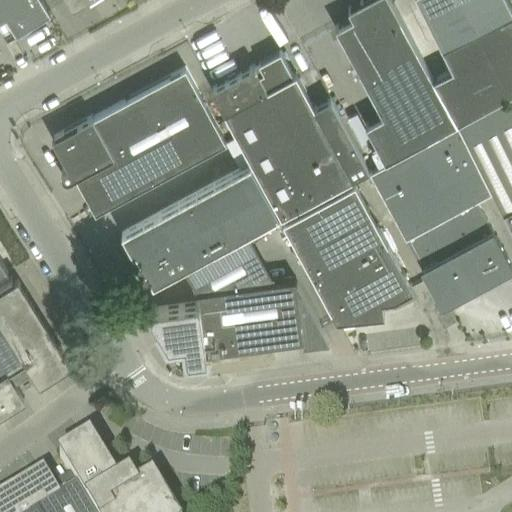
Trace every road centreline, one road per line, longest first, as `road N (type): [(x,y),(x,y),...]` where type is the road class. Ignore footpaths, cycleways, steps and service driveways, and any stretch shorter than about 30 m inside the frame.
road 1 (unclassified): [(125,364),(142,387),(199,404),(511,361)]
road 2 (unclassified): [(0,123),(8,106),(205,0)]
road 3 (unclassified): [(125,364),(0,161)]
road 4 (unclassified): [(0,457),(125,364)]
